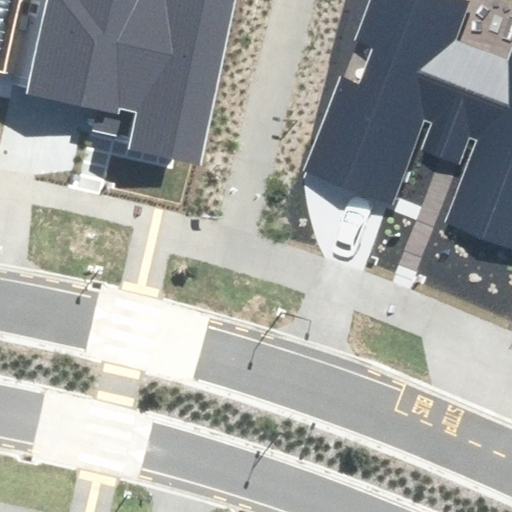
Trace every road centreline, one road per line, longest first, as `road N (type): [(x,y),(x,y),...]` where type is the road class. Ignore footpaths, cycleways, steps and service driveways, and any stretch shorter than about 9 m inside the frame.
road 1 (tertiary): [(0,299),(194,344),(360,397),(511,462)]
road 2 (tertiary): [(349,511),(172,449),(0,410)]
